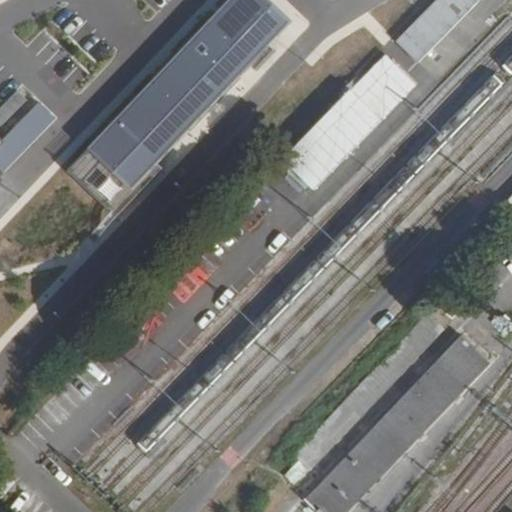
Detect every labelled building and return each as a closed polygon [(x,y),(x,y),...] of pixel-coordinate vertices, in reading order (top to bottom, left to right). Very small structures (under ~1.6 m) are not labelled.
[(297,21),(274,0),(235,0),(76,170),(119,211),(297,21)] [(417,62),(475,0),(431,0),(394,40),(417,62)] [(277,163),(311,194),(415,84),(381,52),(277,163)] [(255,161),(318,94),(298,75),(235,142),(255,161)] [(16,89),(0,104),(0,126),(27,101),(16,89)] [(511,213),(511,194),(503,204),(511,213)] [(423,314),(408,337),(428,350),(443,326),(423,314)] [(314,511),(350,511),(491,366),(459,336),(301,500),(314,511)]
